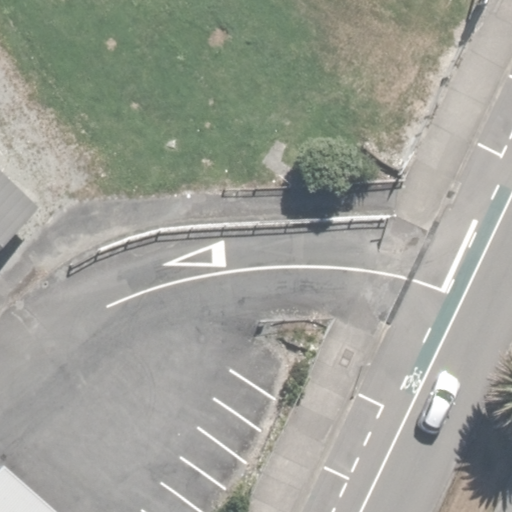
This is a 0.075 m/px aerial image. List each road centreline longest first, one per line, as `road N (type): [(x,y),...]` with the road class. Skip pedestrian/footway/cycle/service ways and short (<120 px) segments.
road 1 (unclassified): [(0,377),(66,324),(144,288),(245,267),(359,267),(497,306)]
road 2 (primary): [(396,511),(497,306)]
